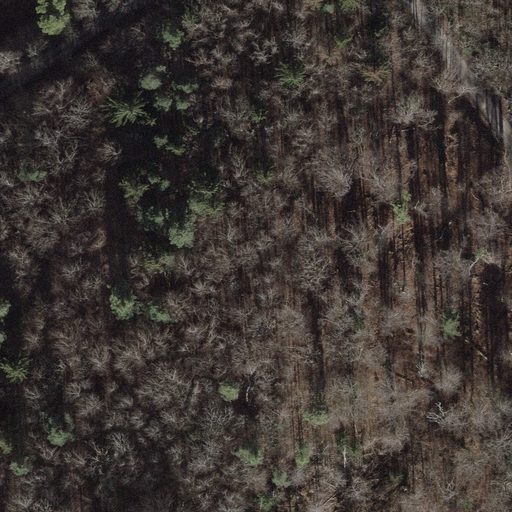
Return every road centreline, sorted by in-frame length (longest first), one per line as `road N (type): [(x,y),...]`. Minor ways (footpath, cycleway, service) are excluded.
road 1 (track): [(141,0),(0,91)]
road 2 (track): [(511,136),(413,0)]
